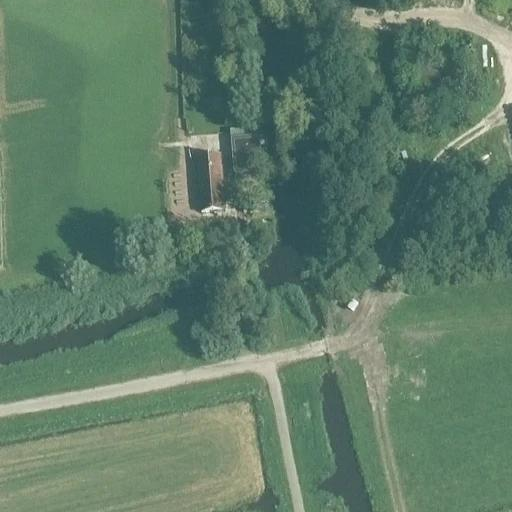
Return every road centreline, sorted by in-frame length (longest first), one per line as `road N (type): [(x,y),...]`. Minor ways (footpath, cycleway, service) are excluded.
road 1 (unclassified): [(327,351),(0,413)]
road 2 (track): [(440,156),(415,193),(355,333),(327,351)]
road 3 (track): [(511,50),(470,24),(360,17),(328,0)]
road 4 (track): [(399,511),(355,333)]
road 5 (track): [(368,306),(511,292)]
